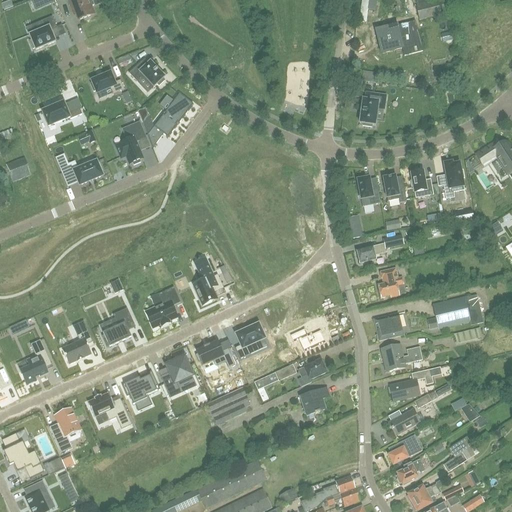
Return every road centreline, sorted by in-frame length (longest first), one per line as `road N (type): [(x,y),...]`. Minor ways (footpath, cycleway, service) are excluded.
road 1 (residential): [(330,247),(282,289),(0,417)]
road 2 (residential): [(386,511),(368,477),(362,337),(330,247)]
road 3 (residential): [(219,95),(162,168),(0,236)]
road 4 (residential): [(505,102),(431,145),(390,155),(326,151)]
road 5 (residential): [(152,30),(0,92)]
road 6 (residential): [(326,151),(345,0)]
road 7 (residential): [(326,151),(264,127),(219,95)]
